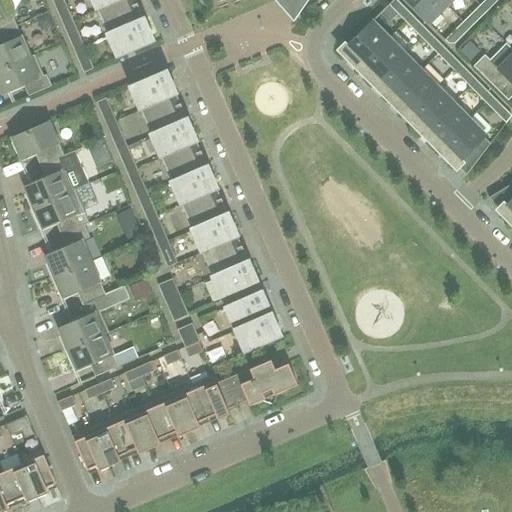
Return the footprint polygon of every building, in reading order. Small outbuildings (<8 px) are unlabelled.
[(0,0),(0,34),(17,27),(12,15),(4,19),(0,8),(0,0)] [(92,0),(97,11),(121,0),(92,0)] [(121,0),(97,11),(108,36),(144,20),(143,17),(145,16),(145,15),(142,16),(135,0),(121,0)] [(396,0),(394,0),(389,5),(401,18),(408,11),(396,0)] [(448,7),(445,4),(445,5),(439,0),(404,0),(427,22),(438,12),(440,14),(445,9),(445,10),(448,7)] [(486,0),(480,6),(486,13),(499,0),(498,0),(486,0)] [(67,5),(57,10),(70,41),(80,36),(67,5)] [(482,17),(475,11),(463,23),(469,30),(482,17)] [(412,16),(405,22),(417,34),(424,27),(412,16)] [(144,20),(108,36),(118,59),(154,43),(156,42),(156,41),(153,42),(144,20)] [(387,40),(371,23),(343,51),(360,68),(387,40)] [(17,27),(0,34),(0,71),(35,56),(30,58),(17,27)] [(465,34),(458,28),(445,41),(449,44),(455,44),(465,34)] [(428,32),(421,38),(433,50),(440,44),(428,32)] [(376,84),(403,57),(387,40),(360,68),(376,84)] [(474,67),(494,87),(505,76),(511,83),(511,49),(507,45),(491,62),(485,56),(474,67)] [(444,48),(437,54),(449,66),(456,60),(444,48)] [(56,50),(45,55),(50,70),(62,66),(56,50)] [(87,54),(77,58),(84,73),(94,69),(87,54)] [(35,56),(0,71),(0,89),(3,95),(24,86),(29,97),(52,87),(47,75),(44,77),(35,56)] [(392,100),(419,73),(403,57),(376,84),(392,100)] [(460,64),(454,71),(465,83),(472,76),(460,64)] [(141,111),(179,94),(176,95),(166,73),(131,88),(141,111)] [(408,116),(435,89),(419,73),(392,100),(408,116)] [(476,80),(470,87),(481,99),(488,92),(476,80)] [(424,133),(452,105),(435,89),(408,116),(424,133)] [(179,94),(141,111),(151,136),(187,121),(186,117),(189,116),(188,115),(185,117),(176,96),(179,95),(179,94)] [(492,97),(486,103),(497,115),(504,108),(492,97)] [(104,118),(113,114),(107,99),(97,103),(104,118)] [(440,149),(468,121),(452,105),(424,133),(440,149)] [(187,121),(151,136),(161,158),(200,142),(199,141),(197,142),(187,121)] [(490,144),(484,138),(468,121),(440,149),(466,176),(490,144)] [(41,166),(64,156),(49,123),(12,139),(22,160),(35,154),(41,166)] [(121,131),(111,136),(118,151),(127,147),(121,131)] [(200,142),(161,158),(172,184),(208,168),(206,165),(209,164),(209,163),(206,164),(197,143),(200,142)] [(134,162),(127,147),(118,151),(124,167),(134,162)] [(77,150),(64,156),(41,166),(46,179),(25,188),(33,208),(75,190),(91,183),(77,150)] [(208,168),(172,184),(181,206),(220,189),(217,190),(208,168)] [(141,179),(131,183),(138,198),(148,194),(141,179)] [(511,184),(489,198),(501,211),(511,221),(511,184)] [(220,189),(181,206),(192,231),(228,216),(227,212),(230,211),(229,210),(226,211),(217,191),(220,189)] [(75,190),(33,208),(42,229),(56,223),(61,235),(85,225),(89,223),(75,190)] [(155,210),(148,194),(138,198),(145,214),(155,210)] [(116,215),(119,222),(134,216),(131,209),(116,215)] [(228,216),(192,231),(202,253),(241,236),(240,236),(238,237),(228,216)] [(85,225),(61,235),(67,248),(45,257),(54,278),(91,262),(82,241),(90,238),(85,225)] [(162,226),(152,230),(158,246),(168,241),(162,226)] [(241,236),(202,253),(213,278),(249,263),(247,259),(250,258),(250,257),(247,259),(238,238),(241,237),(241,236)] [(175,257),(168,241),(158,246),(165,261),(175,257)] [(91,262),(54,278),(63,298),(77,292),(82,304),(105,294),(91,262)] [(223,301),(258,286),(258,285),(261,284),(261,283),(258,284),(249,263),(213,278),(223,301)] [(158,285),(162,295),(177,288),(173,279),(158,285)] [(135,288),(141,302),(157,295),(150,281),(135,288)] [(125,286),(105,294),(82,304),(88,317),(58,329),(67,350),(109,332),(100,312),(131,299),(125,286)] [(236,331),(274,315),(274,314),(271,315),(262,293),(226,308),(236,331)] [(189,316),(185,306),(170,313),(174,322),(189,316)] [(245,354),(281,339),(281,338),(284,337),(284,336),(281,337),(272,316),(274,315),(236,331),(245,354)] [(200,342),(192,324),(178,330),(185,349),(200,342)] [(109,332),(67,350),(76,371),(90,365),(95,377),(119,367),(105,335),(109,333),(109,332)] [(203,352),(199,343),(185,349),(189,358),(203,352)] [(167,366),(181,360),(177,351),(163,357),(167,366)] [(216,384),(227,410),(247,401),(250,407),(265,400),(263,394),(271,390),(274,396),(298,386),(288,364),(275,370),(271,360),(216,384)] [(138,368),(142,377),(155,372),(151,362),(138,368)] [(128,383),(142,377),(138,368),(124,374),(128,383)] [(192,385),(207,419),(215,415),(218,420),(230,415),(227,410),(216,384),(213,376),(192,385)] [(111,379),(98,385),(102,394),(115,389),(111,379)] [(88,400),(102,394),(98,385),(84,391),(88,400)] [(172,393),(189,433),(200,428),(198,423),(207,419),(192,385),(172,393)] [(189,433),(172,393),(152,402),(167,436),(176,432),(178,437),(189,433)] [(76,406),(72,396),(57,403),(62,412),(76,406)] [(132,410),(149,450),(161,445),(158,440),(167,436),(152,402),(132,410)] [(113,419),(127,453),(136,450),(138,455),(149,450),(132,410),(113,419)] [(113,419),(93,428),(110,467),(121,462),(119,457),(127,453),(113,419)] [(72,436),(87,471),(97,467),(99,472),(110,467),(93,428),(72,436)] [(41,450),(21,459),(38,498),(49,493),(47,488),(56,484),(41,450)] [(27,503),(38,498),(21,459),(20,459),(22,465),(3,473),(16,502),(24,498),(27,503)] [(0,511),(5,511),(9,510),(7,505),(16,502),(3,473),(0,474),(0,511)]
